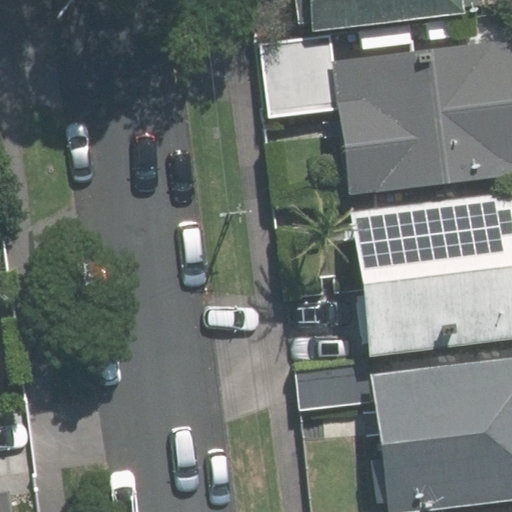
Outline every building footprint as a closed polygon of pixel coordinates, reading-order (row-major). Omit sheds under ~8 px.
[(310,0),(313,27),(488,9),(487,0),(310,0)] [(267,116),(338,108),(332,58),(329,33),(258,42),(267,116)] [(511,36),(332,58),(338,108),(347,190),(511,171),(511,36)] [(511,189),(347,209),(365,353),(511,335),(511,189)] [(511,354),(372,372),(388,511),(398,511),(511,498),(511,354)] [(301,411),(366,403),(361,362),(296,370),(301,411)] [(0,511),(12,511),(9,490),(0,491),(0,511)]
